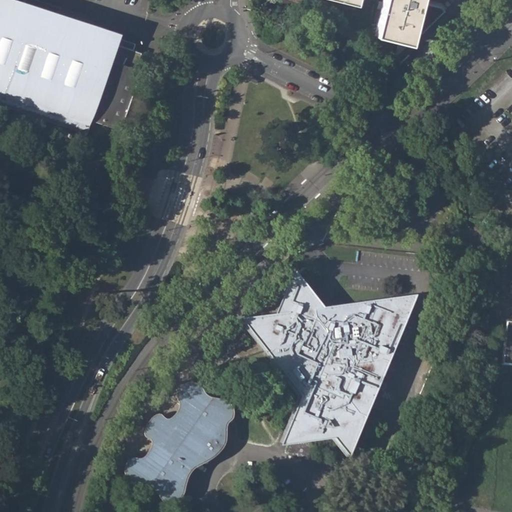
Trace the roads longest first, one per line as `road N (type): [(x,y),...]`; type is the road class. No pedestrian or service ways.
road 1 (secondary): [(194,57),(186,141),(163,219),(74,391),(25,511)]
road 2 (secondary): [(47,511),(101,366),(153,287),(179,225),(212,72),(221,62)]
road 3 (residential): [(277,68),(342,99),(378,99),(435,71),(511,1)]
